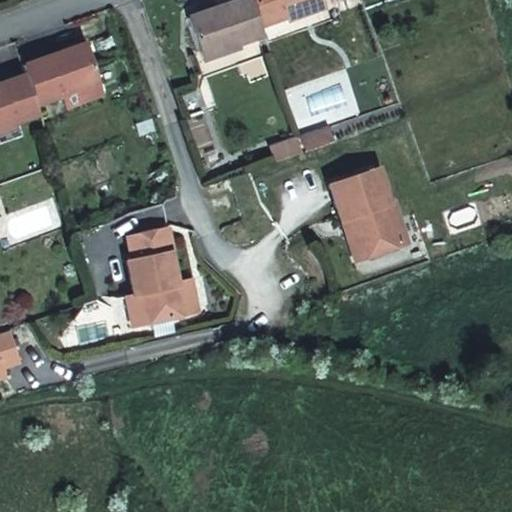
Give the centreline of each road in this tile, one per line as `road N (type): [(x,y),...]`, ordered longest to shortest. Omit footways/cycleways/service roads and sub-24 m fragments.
road 1 (track): [(0,414),(231,366),(351,379),(511,419)]
road 2 (residential): [(129,0),(212,241),(265,285)]
